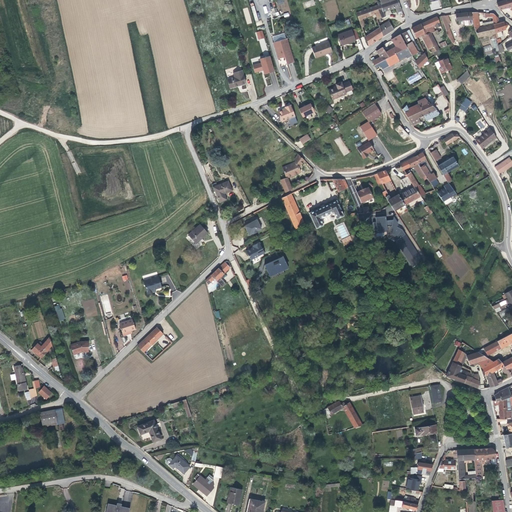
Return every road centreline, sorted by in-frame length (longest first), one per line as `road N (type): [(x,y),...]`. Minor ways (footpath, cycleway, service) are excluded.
road 1 (residential): [(74,399),(229,251),(189,126),(364,55)]
road 2 (track): [(419,383),(353,398),(292,387),(229,251)]
road 3 (residential): [(0,491),(112,477),(199,505)]
road 4 (residential): [(245,212),(323,174),(385,165),(428,140)]
road 5 (track): [(22,123),(89,142),(188,129)]
road 6 (secondary): [(74,399),(199,505)]
road 7 (residential): [(420,511),(446,444),(496,441)]
